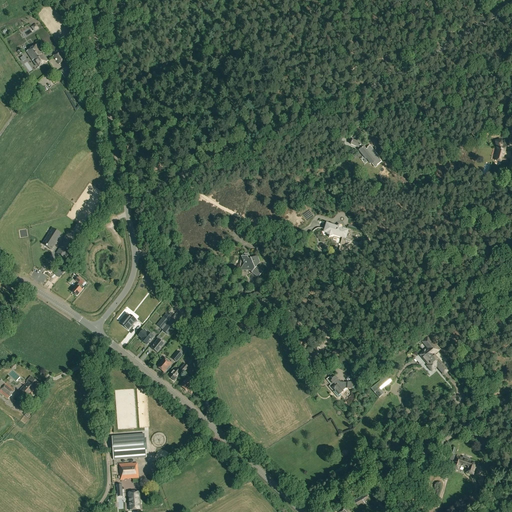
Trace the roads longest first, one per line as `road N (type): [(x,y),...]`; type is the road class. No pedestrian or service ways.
road 1 (unclassified): [(125,203),(383,82),(511,3)]
road 2 (tertiary): [(300,511),(221,434),(94,330)]
road 3 (unclassified): [(125,203),(88,0)]
road 4 (track): [(209,424),(175,297),(156,261),(135,254)]
road 5 (track): [(90,511),(109,475),(97,356)]
road 6 (unclassified): [(94,330),(134,270),(125,203)]
